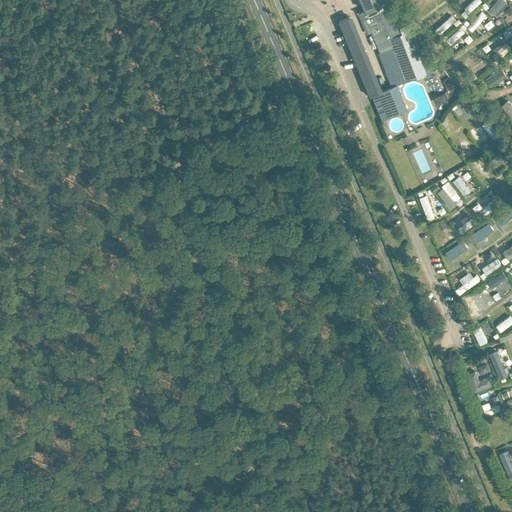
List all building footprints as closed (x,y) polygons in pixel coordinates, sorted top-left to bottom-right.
[(361,0),(366,10),(378,5),(385,2),(383,0),(361,0)] [(406,27),(396,5),(391,6),(390,2),(379,7),(378,5),(366,10),(359,13),(368,34),(372,32),(375,39),(376,39),(388,67),(382,70),(389,86),(378,91),(373,79),(367,81),(383,119),(407,109),(397,84),(433,69),(430,62),(426,53),(420,55),(408,26),(406,27)] [(487,80),(491,87),(507,76),(502,68),(492,75),(493,76),(487,80)] [(448,99),(445,92),(434,96),(437,103),(448,99)] [(503,109),(511,114),(511,102),(511,104),(507,101),(503,109)] [(441,268),(448,282),(455,279),(449,265),(441,268)] [(465,327),(474,349),(482,347),(473,324),(465,327)] [(468,373),(475,391),(492,384),(489,377),(480,380),(476,370),(468,373)]
